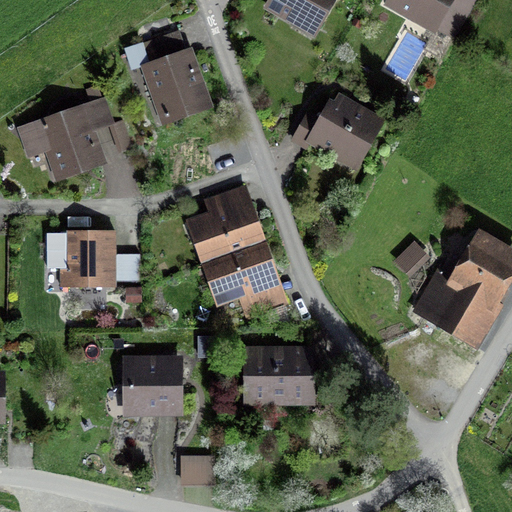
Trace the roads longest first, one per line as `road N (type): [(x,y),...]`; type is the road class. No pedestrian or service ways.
road 1 (residential): [(204,6),(319,311),(431,448)]
road 2 (residential): [(511,317),(431,448)]
road 3 (residential): [(117,506),(0,479)]
